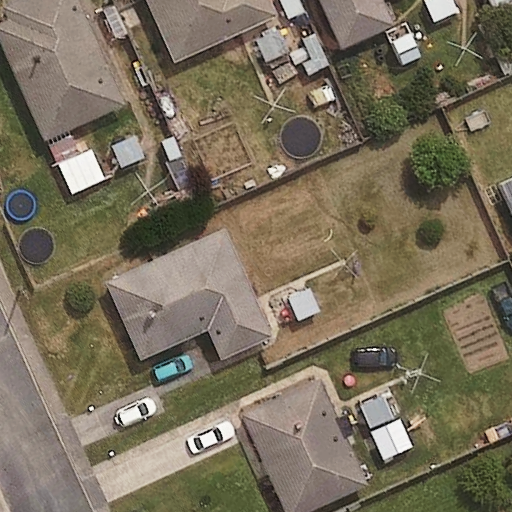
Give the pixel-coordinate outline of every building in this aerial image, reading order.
[(50,131),(64,160),(109,139),(119,160),(140,150),(116,100),(126,96),(80,0),(0,0),(0,32),(47,133),(50,131)] [(150,0),(172,51),(280,5),(278,0),(150,0)] [(323,0),(339,36),(391,13),(385,0),(323,0)] [(272,326),(223,217),(105,271),(140,348),(207,318),(221,349),(272,326)] [(365,473),(319,368),(241,402),(287,507),(365,473)] [(410,440),(389,386),(361,396),(382,451),(410,440)]
